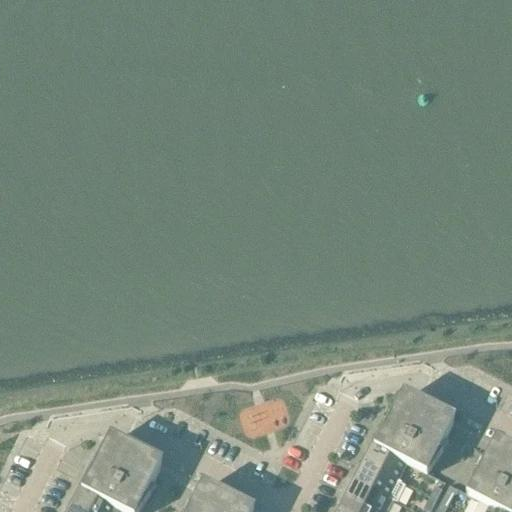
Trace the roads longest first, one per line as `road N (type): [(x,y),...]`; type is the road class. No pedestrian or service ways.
road 1 (residential): [(18,511),(60,434),(123,425),(287,511)]
road 2 (residential): [(511,433),(418,386),(369,388),(352,396),(288,511)]
